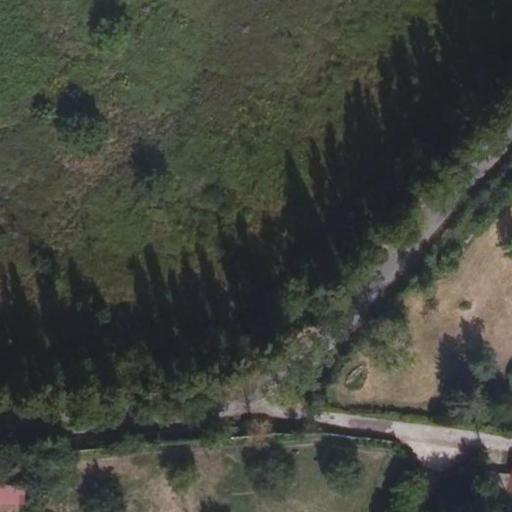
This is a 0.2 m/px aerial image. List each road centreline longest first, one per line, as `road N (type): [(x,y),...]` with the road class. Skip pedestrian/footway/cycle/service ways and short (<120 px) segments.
road 1 (tertiary): [(227,408),(293,377),(511,130)]
road 2 (unclassified): [(511,447),(227,408)]
road 3 (tertiary): [(0,432),(148,426),(227,408)]
